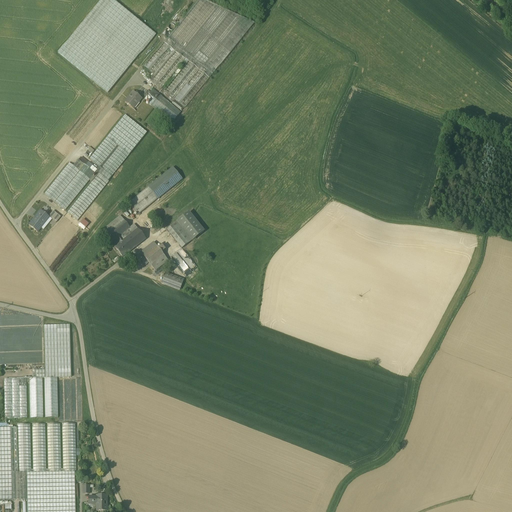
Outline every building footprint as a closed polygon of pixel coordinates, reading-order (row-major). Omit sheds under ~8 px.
[(142,23),(113,0),(101,0),(58,54),(108,94),(156,35),(153,33),(142,23)] [(161,0),(142,23),(153,33),(179,0),(161,0)] [(204,0),(199,0),(165,43),(164,42),(144,68),(155,77),(151,82),(162,91),(186,60),(189,62),(210,79),(255,24),(204,0)] [(189,62),(164,93),(185,110),(210,79),(189,62)] [(153,91),(145,101),(151,107),(160,96),(153,91)] [(133,93),(130,98),(131,98),(126,104),(136,113),(133,110),(138,103),(139,104),(140,104),(140,103),(142,100),(142,101),(142,100),(133,93)] [(181,114),(160,96),(151,107),(173,124),(181,114)] [(184,110),(174,102),(172,105),(182,112),(184,110)] [(125,117),(90,160),(100,169),(135,125),(125,117)] [(137,126),(102,170),(112,178),(147,134),(137,126)] [(74,168),(69,164),(44,195),(65,212),(93,177),(94,178),(96,176),(95,176),(97,173),(88,166),(86,168),(79,162),(74,168)] [(99,174),(67,214),(78,222),(109,183),(99,174)] [(149,188),(129,204),(129,203),(128,204),(129,204),(128,205),(138,216),(140,214),(140,215),(141,214),(140,214),(158,200),(156,197),(157,197),(156,196),(155,196),(151,191),(152,191),(151,190),(151,191),(149,188)] [(41,211),(37,216),(38,217),(34,223),(33,223),(40,228),(46,221),(47,222),(50,219),(49,218),(46,216),(48,214),(45,211),(43,213),(41,211)] [(61,218),(54,212),(49,218),(50,219),(56,224),(61,218)] [(204,232),(189,213),(177,222),(192,241),(204,232)] [(120,217),(103,231),(113,242),(116,240),(120,237),(130,229),(130,228),(120,217)] [(40,228),(33,223),(34,223),(33,222),(29,226),(38,234),(42,229),(40,228)] [(192,242),(177,223),(167,231),(182,249),(192,242)] [(130,229),(120,237),(124,241),(138,230),(134,225),(130,228),(130,229)] [(120,244),(115,248),(123,258),(146,240),(138,230),(124,241),(120,244)] [(154,243),(141,253),(145,258),(149,263),(152,267),(165,257),(162,253),(154,243)] [(176,254),(172,258),(180,268),(182,266),(184,268),(186,266),(193,274),(199,270),(191,261),(183,252),(178,256),(176,254)] [(165,257),(152,267),(155,272),(168,261),(165,257)] [(184,281),(166,274),(162,284),(180,291),(184,281)] [(70,326),(44,327),(46,371),(33,371),(33,379),(57,379),(71,378),(70,326)] [(27,379),(4,380),(5,420),(28,419),(27,379)] [(33,379),(29,379),(30,419),(44,419),(43,379),(33,379)] [(57,379),(45,379),(45,419),(58,419),(57,379)] [(31,471),(31,425),(17,425),(19,474),(30,474),(32,474),(31,471)] [(46,425),(33,425),(33,471),(31,471),(32,474),(75,473),(77,473),(75,425),(62,425),(63,470),(61,470),(60,425),(47,425),(48,470),(46,470),(46,425)] [(32,474),(30,474),(19,474),(12,474),(11,429),(0,429),(0,501),(27,501),(27,511),(75,511),(75,473),(32,474)] [(107,497),(97,497),(97,498),(89,498),(89,505),(89,504),(97,504),(97,509),(97,511),(107,511),(107,497)]
